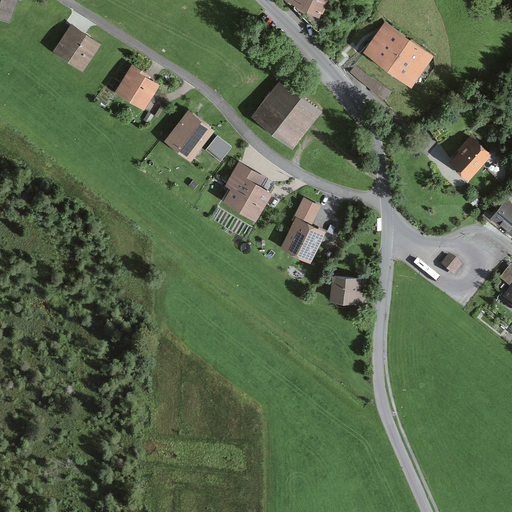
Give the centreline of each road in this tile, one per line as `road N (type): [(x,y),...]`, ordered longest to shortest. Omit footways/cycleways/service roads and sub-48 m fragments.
road 1 (residential): [(66,0),(199,84),(266,152),(299,173),(359,197),(386,196)]
road 2 (unclassified): [(426,511),(377,379),(387,214)]
road 3 (tertiary): [(386,196),(367,121),(314,48),(263,0)]
road 4 (residential): [(387,214),(425,243),(481,232),(511,248)]
